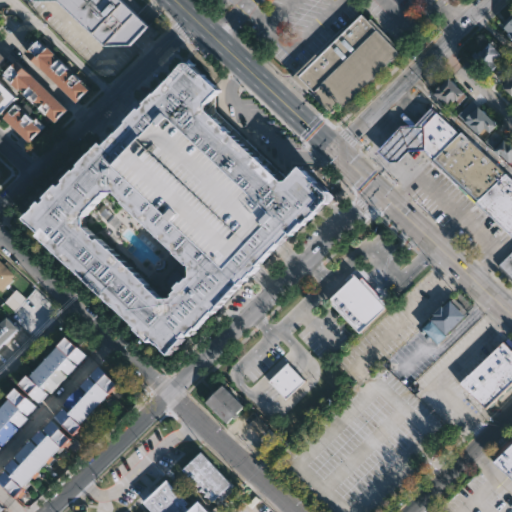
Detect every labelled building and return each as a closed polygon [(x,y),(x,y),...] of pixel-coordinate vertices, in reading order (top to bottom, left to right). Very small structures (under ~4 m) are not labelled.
[(123,0),(139,16),(145,21),(149,25),(136,38),(130,44),(119,44),(107,44),(61,0),(123,0)] [(360,13),(367,20),(369,18),(397,45),(395,48),(398,51),(343,105),(341,103),(329,114),(293,78),(343,28),(345,29),(360,13)] [(511,39),(499,26),(511,13),(511,39)] [(41,38),(49,47),(50,46),(56,52),(55,53),(89,89),(75,102),(27,52),(41,38)] [(501,55),(497,59),(495,57),(492,60),(497,65),(489,73),(472,56),(486,40),(501,55)] [(0,50),(7,57),(0,64),(0,76),(20,96),(4,113),(0,109),(0,50)] [(330,200),(307,223),(306,222),(281,247),(256,272),(170,356),(158,344),(156,346),(151,340),(150,342),(114,306),(74,266),(72,267),(39,234),(41,232),(29,221),(27,222),(23,218),(40,201),(42,203),(46,199),(44,197),(58,183),(61,185),(65,181),(63,180),(74,169),(75,171),(81,165),(78,163),(101,141),(104,144),(128,120),(127,119),(141,105),(144,108),(149,104),(146,102),(153,95),(157,91),(158,92),(193,58),(198,63),(196,65),(220,89),(215,94),(216,110),(286,176),(292,176),(304,164),(331,192),(332,194),(332,196),(332,198),(330,200)] [(18,59),(69,108),(57,121),(23,88),(21,90),(12,82),(14,81),(5,72),(18,59)] [(511,95),(501,85),(511,74),(511,95)] [(469,96),(461,104),(455,99),(448,106),(433,93),(447,77),(469,96)] [(45,128),(31,142),(6,117),(19,103),(45,128)] [(478,106),(499,125),(491,134),(484,128),(478,134),(458,115),(464,109),(469,113),(470,111),(472,112),(478,106)] [(423,149),(409,149),(399,160),(389,160),(379,150),(403,125),(415,125),(431,108),(436,113),(424,126),(423,127),(423,149)] [(423,127),(424,126),(436,113),(458,134),(434,159),(423,149),(423,127)] [(493,133),(496,130),(499,133),(507,141),(510,138),(511,140),(511,161),(509,164),(499,154),(498,155),(485,141),(493,133)] [(458,134),(462,131),(511,180),(511,238),(433,160),(434,159),(458,134)] [(511,279),(498,265),(511,250),(511,279)] [(13,279),(1,291),(0,289),(0,260),(14,276),(12,278),(13,279)] [(386,307),(360,333),(329,300),(355,275),(360,280),(363,278),(387,303),(384,306),(386,307)] [(451,301),(465,316),(438,343),(424,328),(432,320),(431,319),(435,315),(434,314),(442,306),(444,307),(450,300),(451,301)] [(0,326),(9,317),(20,328),(0,347),(0,326)] [(88,354),(69,375),(69,374),(51,394),(49,393),(27,417),(29,419),(0,451),(0,411),(12,398),(10,396),(30,374),(32,376),(68,336),(88,354)] [(511,349),(511,382),(487,407),(459,382),(503,341),(511,349)] [(306,381),(287,400),(278,390),(270,382),(289,364),(297,372),(306,381)] [(18,493),(15,496),(0,481),(0,475),(7,469),(5,468),(67,404),(64,402),(100,366),(118,384),(80,424),(83,426),(29,482),(30,483),(19,495),(18,493)] [(245,405),(227,423),(206,402),(223,384),(245,405)] [(278,438),(268,447),(247,425),(257,415),(278,438)] [(511,477),(495,461),(511,443),(511,477)] [(202,451),(234,486),(235,488),(224,498),(232,508),(227,511),(154,511),(145,502),(168,480),(190,503),(186,506),(190,511),(201,501),(210,511),(220,511),(225,507),(218,500),(215,503),(183,469),(202,451)]
